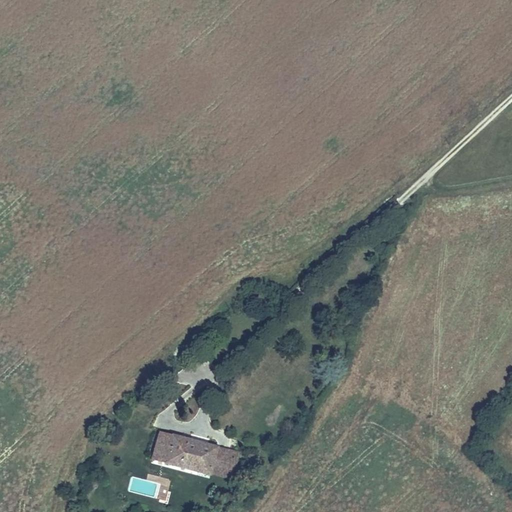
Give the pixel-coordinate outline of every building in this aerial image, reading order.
[(164,465),(171,440),(156,435),(150,461),(164,465)] [(206,478),(214,452),(171,440),(164,465),(206,478)] [(232,457),(214,452),(206,478),(224,483),(227,474),(222,472),(225,461),(231,462),(232,457)] [(253,462),(246,458),(240,471),(248,475),(253,462)] [(227,474),(231,462),(225,461),(222,472),(227,474)]
